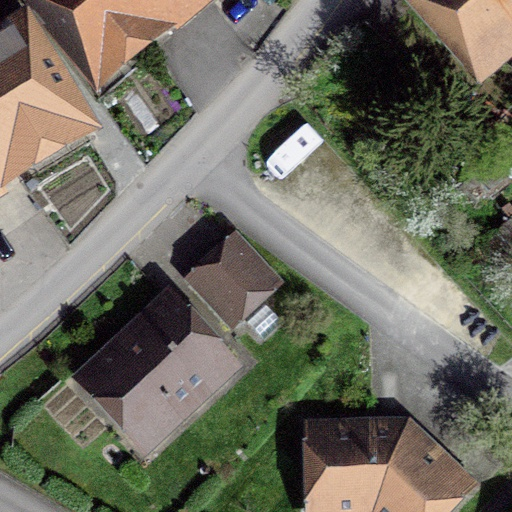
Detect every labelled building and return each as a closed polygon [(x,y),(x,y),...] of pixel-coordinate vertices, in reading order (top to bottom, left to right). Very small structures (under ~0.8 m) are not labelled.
[(28,0),(91,72),(175,0),(28,0)] [(511,0),(424,0),(477,61),(497,43),(505,52),(511,46),(511,0)] [(0,165),(73,121),(19,35),(0,47),(0,165)] [(191,281),(232,326),(276,284),(235,240),(191,281)] [(83,381),(144,447),(230,368),(169,301),(83,381)] [(314,436),(315,511),(439,511),(462,488),(418,447),(395,448),(395,441),(388,434),(314,436)]
